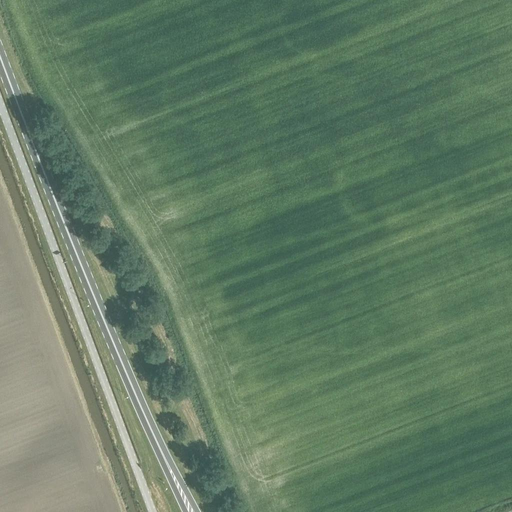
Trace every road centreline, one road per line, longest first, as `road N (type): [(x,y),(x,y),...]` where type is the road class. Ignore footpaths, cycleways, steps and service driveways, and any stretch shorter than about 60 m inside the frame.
road 1 (primary): [(167,465),(0,53)]
road 2 (unclassified): [(152,511),(0,104)]
